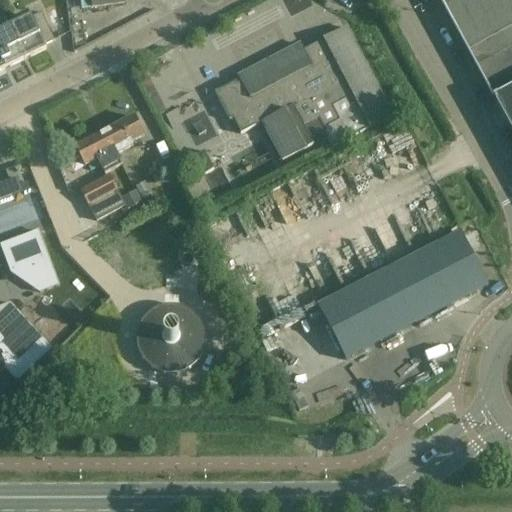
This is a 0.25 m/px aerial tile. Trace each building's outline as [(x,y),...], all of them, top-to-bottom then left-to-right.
[(90,0),(92,9),(124,5),(123,0),(90,0)] [(511,0),(440,0),(495,100),(511,91),(511,0)] [(41,14),(9,29),(25,61),(46,51),(44,47),(54,42),(41,14)] [(4,18),(0,20),(0,62),(4,71),(25,61),(9,29),(4,18)] [(262,124),(282,162),(313,146),(305,129),(319,122),(333,149),(391,119),(346,30),(317,45),(319,50),(305,58),(300,46),(237,78),(239,81),(215,93),(229,122),(238,118),(245,132),(262,124)] [(511,91),(495,100),(511,131),(511,91)] [(181,117),(194,138),(210,129),(197,107),(181,117)] [(133,119),(105,133),(117,155),(132,147),(130,143),(143,137),(133,119)] [(104,175),(122,166),(105,133),(74,149),(84,168),(97,161),(104,175)] [(212,170),(203,152),(193,157),(202,175),(212,170)] [(338,159),(312,172),(323,195),(350,182),(338,159)] [(88,207),(116,192),(109,178),(80,193),(88,207)] [(0,201),(22,193),(17,180),(0,186),(0,201)] [(143,184),(134,188),(136,192),(140,200),(149,196),(143,184)] [(136,192),(120,200),(126,211),(142,204),(140,200),(136,192)] [(39,233),(1,247),(11,275),(40,294),(59,287),(39,233)] [(345,361),(487,287),(460,234),(317,308),(345,361)] [(265,321),(282,343),(307,323),(290,302),(265,321)] [(0,375),(4,372),(16,384),(53,350),(10,305),(0,308),(0,375)] [(204,348),(205,342),(204,336),(203,330),(200,325),(197,320),(192,316),(187,312),(182,310),(176,308),(170,308),(164,308),(158,310),(153,312),(148,316),(144,320),(140,325),(138,330),(136,336),(135,342),(136,348),(138,354),(140,359),(144,364),(148,369),(153,372),(158,375),(164,376),(170,377),(176,376),(182,375),(187,372),(192,369),(197,364),(200,359),(203,354),(204,348)]
